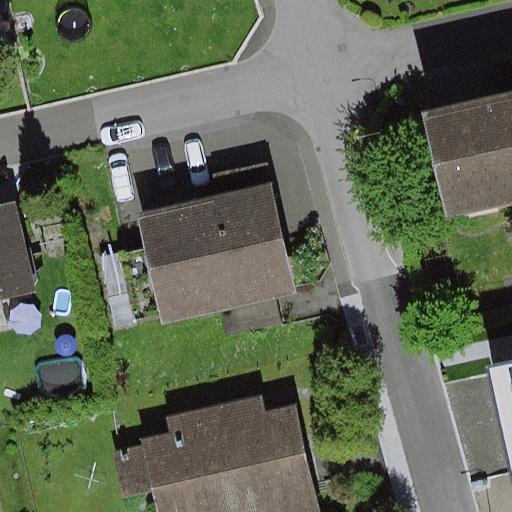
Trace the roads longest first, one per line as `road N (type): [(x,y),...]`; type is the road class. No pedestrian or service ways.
road 1 (residential): [(443,511),(319,68)]
road 2 (residential): [(0,142),(319,68)]
road 3 (residential): [(319,68),(511,23)]
